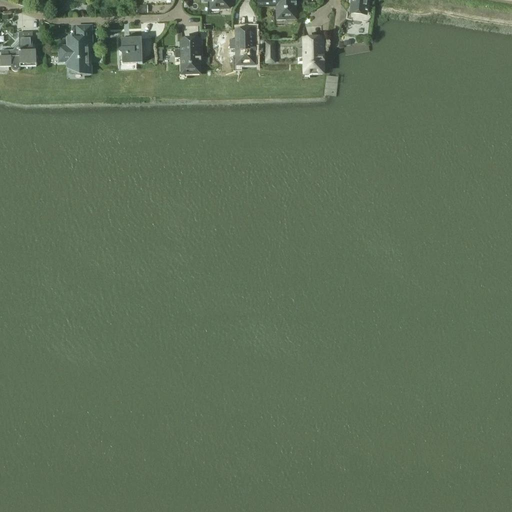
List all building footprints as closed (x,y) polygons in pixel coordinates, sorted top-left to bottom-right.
[(203,0),(203,1),(207,1),(211,1),(211,8),(220,8),(220,10),(229,10),(228,0),(203,0)] [(286,20),(295,20),(294,0),(257,0),(257,8),(271,8),(271,4),(277,4),(278,18),(286,18),(286,20)] [(367,12),(367,10),(367,0),(351,0),(350,14),(366,15),(366,12),(367,12)] [(71,75),(89,75),(93,74),(92,48),(93,46),(93,29),(93,26),(90,26),(76,26),(76,39),(75,39),(75,41),(70,42),(70,49),(61,50),(61,61),(70,61),(71,75)] [(245,68),(254,68),(253,32),(236,33),(236,42),(229,42),(230,52),(237,52),(237,66),(245,66),(245,68)] [(1,58),(0,57),(0,68),(11,68),(11,69),(11,70),(12,71),(13,72),(14,72),(14,73),(15,73),(16,73),(17,73),(18,72),(19,72),(20,71),(20,70),(21,69),(21,68),(36,67),(37,67),(36,45),(33,45),(32,33),(19,34),(19,44),(13,51),(1,52),(1,58)] [(122,55),(123,66),(143,65),(142,39),(122,40),(122,49),(121,49),(121,50),(120,50),(120,51),(119,51),(119,52),(119,53),(119,54),(120,54),(120,55),(121,55),(122,55)] [(313,75),(322,75),(321,39),(304,40),(304,49),(297,49),(298,59),(305,59),(305,73),(313,73),(313,75)] [(191,76),(200,76),(199,41),(180,41),(180,51),(175,51),(176,60),(183,60),(183,74),(191,74),(191,76)] [(275,42),(264,43),(265,65),(276,65),(275,42)]
